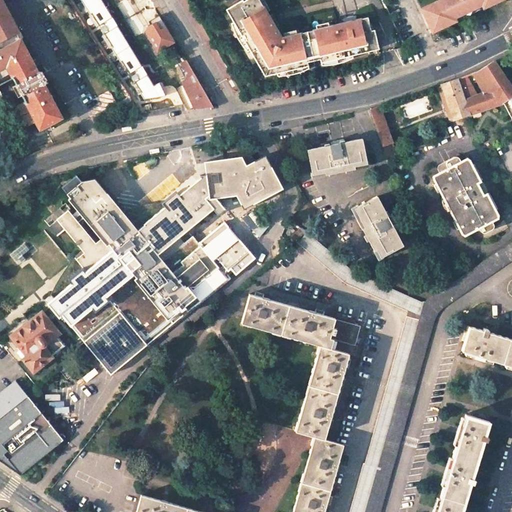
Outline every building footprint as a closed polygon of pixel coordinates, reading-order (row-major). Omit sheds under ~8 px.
[(0,0),(0,92),(1,92),(0,90),(0,85),(13,78),(22,95),(40,129),(53,122),(62,118),(3,6),(6,5),(3,0),(0,0)] [(101,0),(81,0),(99,27),(112,18),(101,0)] [(276,29),(259,0),(246,0),(244,1),(243,0),(227,10),(265,76),(289,70),(308,65),(307,62),(320,58),(321,62),(335,59),(370,50),(369,47),(378,44),(374,30),(370,30),(367,17),(278,38),(276,29)] [(461,10),(471,5),(472,8),(481,5),(483,8),(487,6),(494,3),(492,0),(439,0),(421,9),(430,28),(442,22),(444,26),(455,21),(453,17),(462,13),(461,10)] [(455,21),(483,8),(481,5),(472,8),(462,13),(453,17),(455,21)] [(175,42),(161,19),(147,27),(146,32),(158,52),(175,42)] [(442,22),(430,28),(432,32),(444,26),(442,22)] [(118,26),(104,34),(131,75),(143,67),(118,26)] [(186,60),(179,63),(185,77),(181,79),(183,85),(195,109),(213,107),(207,97),(186,60)] [(511,97),(511,87),(495,64),(494,62),(480,70),(473,73),(478,82),(480,81),(486,91),(481,93),(487,109),(501,104),(504,103),(511,97)] [(154,86),(148,75),(135,83),(145,100),(166,96),(160,83),(154,86)] [(482,110),(478,95),(466,76),(461,77),(457,79),(470,115),(482,110)] [(470,115),(457,79),(447,82),(442,84),(455,120),(470,115)] [(478,95),(482,110),(487,109),(481,93),(478,95)] [(129,96),(119,103),(124,110),(131,106),(129,103),(132,101),(131,99),(129,96)] [(393,142),(381,105),(372,109),(383,145),(393,142)] [(339,140),(333,141),(333,145),(308,149),(312,173),(326,171),(326,174),(356,169),(355,166),(368,163),(363,139),(346,142),(345,138),(339,140)] [(208,170),(212,196),(219,196),(239,193),(246,206),(286,186),(268,152),(249,162),(244,152),(206,158),(208,170)] [(476,188),(473,184),(481,180),(473,165),(471,166),(468,161),(466,160),(460,163),(457,158),(453,157),(444,162),(448,169),(434,176),(433,179),(435,184),(433,185),(437,192),(439,190),(441,194),(440,196),(440,202),(442,207),(443,209),(447,214),(452,217),(453,220),(451,221),(455,229),(457,228),(460,233),(462,234),(476,227),(477,230),(478,231),(480,232),(483,232),(490,228),(490,224),(489,221),(495,218),(495,215),(493,210),(495,209),(487,194),(479,197),(478,192),(476,188)] [(140,227),(161,252),(216,206),(220,212),(228,206),(219,196),(212,196),(208,170),(202,171),(203,175),(182,192),(178,187),(164,199),(167,203),(140,227)] [(226,272),(229,269),(222,261),(197,232),(166,258),(161,252),(140,227),(125,208),(98,175),(84,178),(79,172),(64,183),(106,233),(99,240),(71,207),(59,216),(85,247),(88,251),(82,256),(90,267),(86,269),(110,297),(122,312),(148,344),(212,292),(217,290),(231,278),(226,272)] [(487,194),(481,180),(473,184),(476,188),(478,192),(479,197),(487,194)] [(355,207),(365,226),(362,228),(373,250),(376,248),(380,257),(402,245),(394,229),(397,228),(391,217),(389,219),(377,196),(373,198),(366,202),(365,200),(362,202),(363,203),(355,207)] [(167,203),(164,199),(146,201),(132,205),(125,208),(140,227),(167,203)] [(296,225),(284,238),(289,243),(301,229),(296,225)] [(353,270),(346,265),(306,230),(297,241),(343,281),(405,310),(412,298),(353,270)] [(252,249),(242,237),(222,253),(226,257),(222,261),(229,269),(252,249)] [(511,239),(420,302),(416,318),(363,511),(379,511),(431,320),(432,317),(436,312),(439,309),(511,259),(511,239)] [(32,247),(27,241),(13,252),(18,258),(21,256),(25,260),(29,256),(25,252),(32,247)] [(88,251),(85,247),(71,262),(62,275),(56,287),(55,291),(58,294),(74,280),(71,276),(83,266),(86,269),(90,267),(82,256),(88,251)] [(350,260),(348,262),(346,265),(353,270),(357,265),(350,260)] [(74,280),(58,294),(70,309),(66,312),(75,324),(96,306),(97,308),(110,297),(86,269),(83,266),(71,276),(74,280)] [(70,309),(58,294),(55,291),(47,296),(57,308),(60,312),(62,314),(66,312),(70,309)] [(292,511),(207,511),(140,494),(135,511),(323,511),(325,505),(329,506),(330,501),(332,496),(328,495),(339,457),(343,444),(324,439),(328,427),(331,428),(333,423),(334,419),(330,418),(345,366),(349,366),(350,363),(351,359),(347,358),(349,353),(355,355),(357,345),(355,343),(360,326),(334,319),(335,317),(323,314),(324,310),(319,309),(315,308),(313,311),(263,297),(264,293),(260,292),(255,291),(254,294),(249,293),(241,322),(319,344),(294,430),(314,436),(292,511)] [(96,306),(75,324),(87,339),(122,312),(110,297),(97,308),(96,306)] [(412,298),(405,310),(404,315),(416,318),(420,302),(412,298)] [(60,312),(57,308),(49,315),(52,319),(60,312)] [(67,342),(59,332),(62,330),(52,319),(49,315),(45,309),(15,333),(26,347),(23,349),(37,367),(55,354),(54,353),(67,342)] [(114,371),(148,344),(122,312),(87,339),(114,371)] [(363,511),(416,318),(404,315),(365,462),(363,462),(349,511),(363,511)] [(467,325),(460,348),(511,364),(511,338),(487,331),(488,328),(485,327),(482,326),(481,329),(467,325)] [(62,438),(14,381),(0,392),(0,461),(19,474),(62,438)] [(461,511),(471,482),(473,483),(474,480),(475,477),(472,476),(483,439),(486,440),(486,438),(488,435),(485,434),(488,421),(463,413),(434,511),(461,511)]
